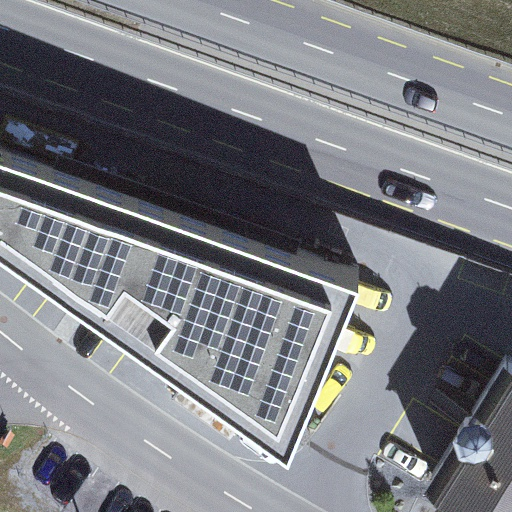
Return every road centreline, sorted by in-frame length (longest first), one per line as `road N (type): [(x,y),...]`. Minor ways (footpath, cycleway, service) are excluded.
road 1 (primary): [(0,35),(511,218)]
road 2 (primary): [(511,110),(201,0)]
road 3 (residential): [(0,332),(166,457),(258,511)]
